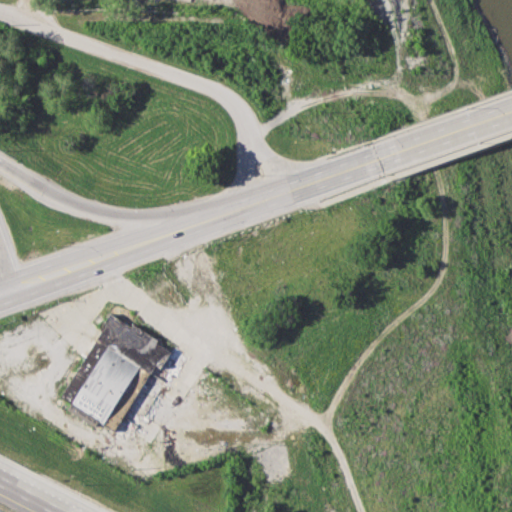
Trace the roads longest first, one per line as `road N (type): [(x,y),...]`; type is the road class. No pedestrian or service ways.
road 1 (residential): [(271,197),(234,102),(218,91),(0,11)]
road 2 (primary): [(165,238),(395,155)]
road 3 (motorway): [(165,238),(57,195),(0,161)]
road 4 (primary): [(10,292),(165,238)]
road 5 (primary): [(395,155),(511,113)]
